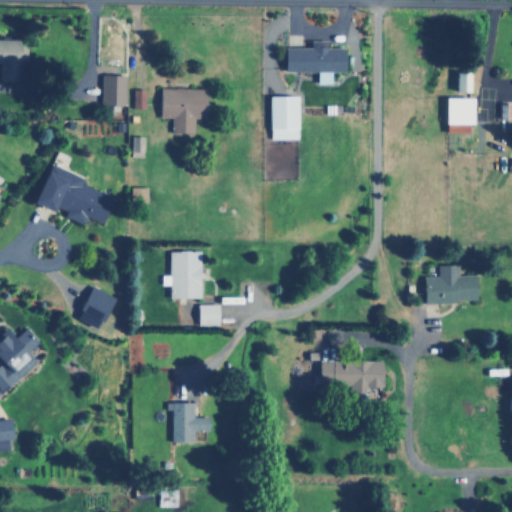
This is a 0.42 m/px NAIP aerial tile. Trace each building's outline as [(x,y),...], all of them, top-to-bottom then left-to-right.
[(0,80),(25,80),(25,40),(0,40),(0,80)] [(332,82),(332,71),(346,71),(346,47),(327,47),(328,40),(312,40),(311,47),(286,46),(286,70),(318,71),(318,82),(332,82)] [(467,72),(453,72),(453,97),(442,97),(442,125),(471,125),(472,97),(467,97),(467,72)] [(126,104),(127,74),(102,74),(101,104),(126,104)] [(208,88),(160,87),(160,117),(173,117),(172,131),(195,132),(195,117),(207,118),(208,88)] [(147,107),(146,89),(133,90),(134,108),(147,107)] [(299,95),(271,95),(271,138),(300,138),(299,95)] [(500,118),(509,118),(509,104),(500,104),(500,118)] [(143,151),(144,135),(132,135),(131,150),(143,151)] [(85,222),(88,217),(104,223),(115,197),(83,184),(85,177),(52,164),(37,203),(57,211),(85,222)] [(148,186),(131,186),(130,200),(148,201),(148,186)] [(201,249),(169,250),(169,274),(161,274),(161,284),(170,284),(170,297),(201,296),(201,249)] [(420,301),(473,300),(472,274),(453,274),(453,264),(433,264),(433,275),(420,276),(420,301)] [(100,328),(116,297),(93,285),(77,317),(100,328)] [(219,302),(198,303),(198,324),(219,324),(219,302)] [(38,360),(29,350),(39,341),(26,327),(16,336),(7,327),(0,333),(0,358),(4,363),(0,366),(0,388),(3,392),(38,360)] [(384,360),(320,359),(320,391),(369,391),(369,387),(384,387),(384,360)] [(210,430),(210,416),(193,416),(193,401),(166,401),(166,409),(172,409),(172,441),(194,441),(194,430),(210,430)]
